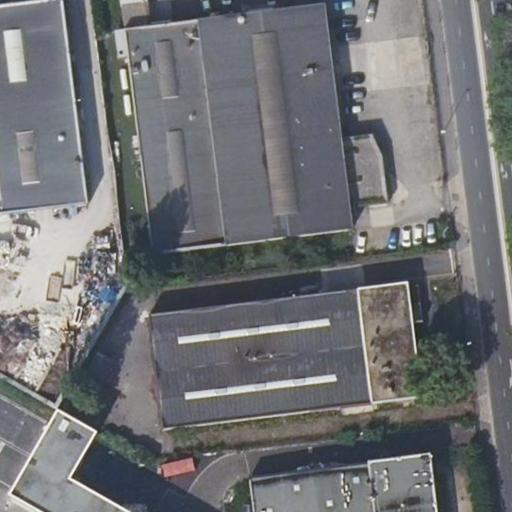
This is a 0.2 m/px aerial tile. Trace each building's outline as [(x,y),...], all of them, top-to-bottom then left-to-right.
[(0,7),(0,214),(87,204),(63,1),(0,7)] [(137,31),(173,27),(170,1),(134,5),(137,31)] [(341,141),(324,8),(173,27),(137,31),(126,32),(152,255),(352,231),(349,208),(388,204),(383,159),(373,137),(341,141)] [(410,326),(405,289),(405,285),(148,319),(163,434),(420,400),(410,326)] [(419,287),(405,289),(410,326),(424,324),(419,287)] [(133,511),(73,482),(102,425),(56,402),(6,503),(24,511),(133,511)] [(438,511),(431,455),(251,479),(255,511),(438,511)]
